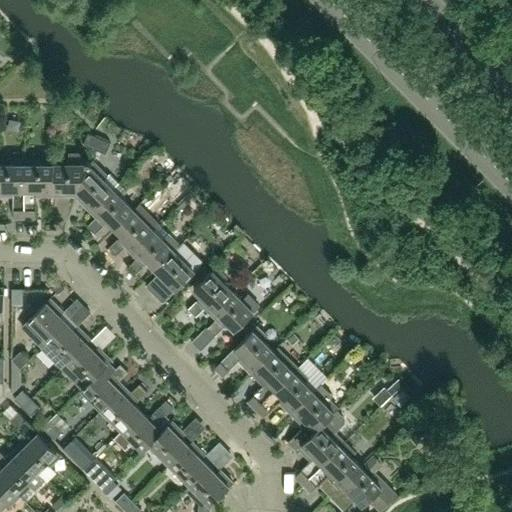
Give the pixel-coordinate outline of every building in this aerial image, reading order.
[(83,145),(94,150),(99,138),(88,134),(83,145)] [(94,150),(106,155),(110,143),(99,138),(94,150)] [(78,191),(90,162),(89,162),(89,158),(83,158),(82,153),(69,153),(69,158),(67,158),(67,165),(54,165),(54,196),(68,196),(68,191),(78,191)] [(25,219),(25,160),(9,160),(9,165),(0,164),(0,195),(14,196),(14,219),(25,219)] [(54,196),(54,165),(40,165),(40,160),(25,160),(25,219),(36,219),(36,196),(54,196)] [(109,175),(107,177),(92,161),(90,163),(90,162),(78,191),(84,198),(81,201),(91,212),(119,184),(109,175)] [(119,184),(91,212),(97,217),(88,227),(95,234),(108,222),(115,228),(133,210),(121,198),(127,192),(119,184)] [(132,252),(154,230),(160,224),(140,204),(133,210),(115,228),(122,235),(109,248),(116,256),(126,246),(132,252)] [(155,269),(174,251),(181,244),(169,233),(162,239),(154,230),(132,252),(138,258),(128,267),(136,275),(148,262),(155,269)] [(163,303),(195,272),(194,271),(204,262),(183,242),(181,244),(174,251),(155,269),(162,276),(150,289),(163,303)] [(211,314),(233,292),(224,282),(228,277),(217,266),(194,289),(201,297),(188,309),(196,317),(205,308),(211,314)] [(235,331),(254,313),(260,306),(248,294),(242,300),(233,292),(211,314),(217,319),(208,329),(215,336),(228,324),(235,331)] [(41,349),(67,323),(57,313),(60,309),(50,299),(21,327),(42,348),(41,349)] [(75,304),(65,314),(77,326),(87,316),(75,304)] [(77,333),(67,323),(41,349),(61,369),(87,344),(88,344),(91,341),(81,330),(77,333)] [(252,373),(274,351),(265,342),(268,338),(257,327),(215,369),(223,377),(239,360),(252,373)] [(294,333),(287,340),(293,346),(300,339),(294,333)] [(97,354),(88,344),(87,344),(61,369),(81,389),(82,389),(89,382),(101,371),(111,361),(101,350),(97,354)] [(30,360),(21,351),(12,360),(21,369),(30,360)] [(256,410),(297,368),(286,357),(283,360),(274,351),(252,373),(264,386),(248,402),(256,410)] [(103,409),(125,388),(119,382),(128,373),(121,365),(108,378),(101,371),(89,382),(82,389),(103,409)] [(263,417),(280,401),(292,414),(314,392),(318,389),(297,368),(256,410),(263,417)] [(396,381),(387,389),(392,395),(402,386),(396,381)] [(141,411),(134,405),(147,392),(140,384),(130,394),(125,388),(103,409),(123,430),(141,411)] [(299,448),(338,409),(329,400),(333,396),(322,385),(318,389),(314,392),(292,414),(304,426),(288,442),(296,450),(299,448)] [(402,390),(393,399),(401,407),(410,397),(402,390)] [(14,399),(23,408),(31,399),(23,391),(14,399)] [(40,408),(31,399),(23,408),(31,416),(40,408)] [(150,444),(165,428),(159,423),(169,413),(161,406),(148,418),(141,411),(123,430),(115,438),(126,450),(135,442),(144,451),(150,444)] [(303,484),(345,443),(334,432),(345,421),(345,419),(337,411),(339,409),(338,409),(299,448),(311,460),(295,477),(303,484)] [(45,481),(54,471),(49,466),(61,455),(19,413),(11,421),(27,437),(15,450),(37,472),(45,481)] [(52,419),(43,428),(55,440),(64,431),(52,419)] [(189,446),(188,445),(179,435),(182,432),(171,421),(165,428),(150,444),(170,464),(189,446)] [(209,466),(199,456),(202,452),(192,442),(188,445),(189,446),(170,464),(190,484),(209,466)] [(330,498),(362,467),(352,457),(356,454),(345,443),(303,484),(311,492),(317,486),(317,484),(321,484),(321,487),(331,497),(330,497),(330,498)] [(86,449),(75,460),(83,469),(94,458),(86,449)] [(45,481),(37,472),(15,450),(6,458),(0,452),(0,475),(20,496),(30,485),(36,490),(45,481)] [(397,495),(374,473),(383,464),(373,454),(362,467),(330,498),(331,498),(344,510),(341,511),(357,511),(370,500),(381,510),(397,495)] [(210,511),(211,505),(233,483),(223,473),(219,476),(209,466),(190,484),(185,490),(199,503),(197,511),(210,511)] [(20,496),(0,475),(0,508),(5,503),(8,507),(20,496)] [(112,481),(104,489),(112,498),(121,489),(112,481)] [(115,501),(124,510),(133,501),(124,493),(115,501)] [(62,498),(52,507),(57,511),(62,511),(69,505),(62,498)] [(138,511),(141,510),(133,501),(124,510),(126,511),(138,511)]
